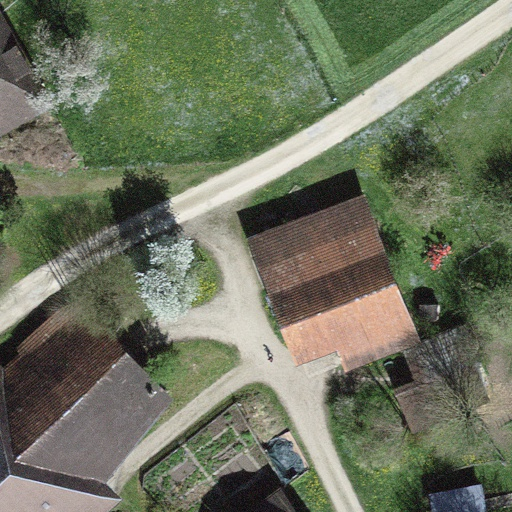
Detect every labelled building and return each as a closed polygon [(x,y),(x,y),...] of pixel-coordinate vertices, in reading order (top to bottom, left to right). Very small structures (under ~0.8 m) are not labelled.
[(0,129),(46,104),(0,20),(0,129)] [(413,340),(359,202),(259,241),(299,344),(336,330),(350,364),(413,340)] [(0,511),(59,511),(91,483),(80,470),(165,394),(110,335),(119,326),(90,295),(57,316),(28,343),(32,348),(0,374),(0,511)] [(419,379),(476,355),(465,326),(407,350),(419,379)] [(250,511),(285,511),(274,495),(250,511)]
